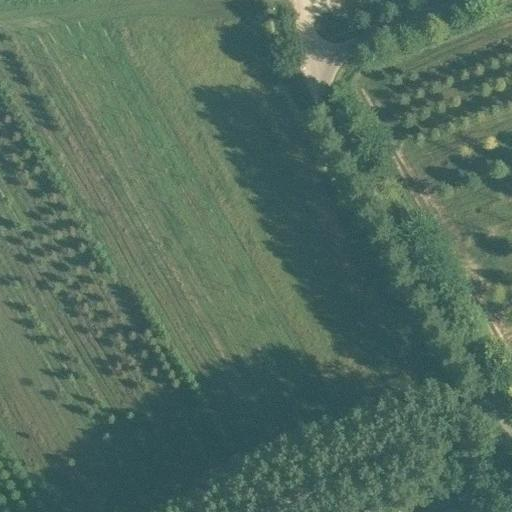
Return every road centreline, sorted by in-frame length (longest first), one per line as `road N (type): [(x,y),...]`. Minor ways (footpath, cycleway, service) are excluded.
road 1 (unclassified): [(511,445),(301,68)]
road 2 (residential): [(301,68),(462,0)]
